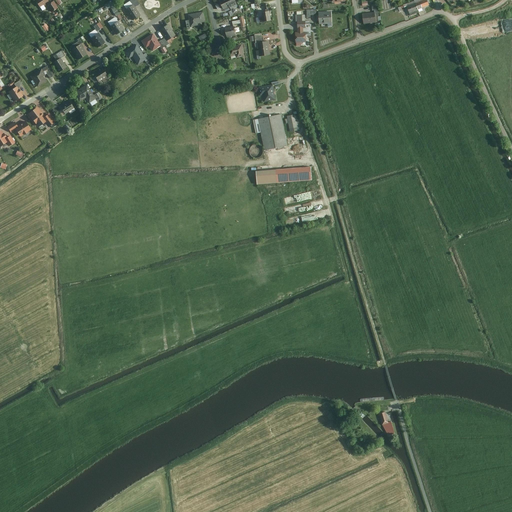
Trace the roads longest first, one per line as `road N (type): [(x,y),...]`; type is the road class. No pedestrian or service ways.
road 1 (residential): [(193,0),(0,119)]
road 2 (unclassified): [(455,17),(511,148)]
road 3 (residential): [(279,0),(284,49),(295,61),(361,40)]
